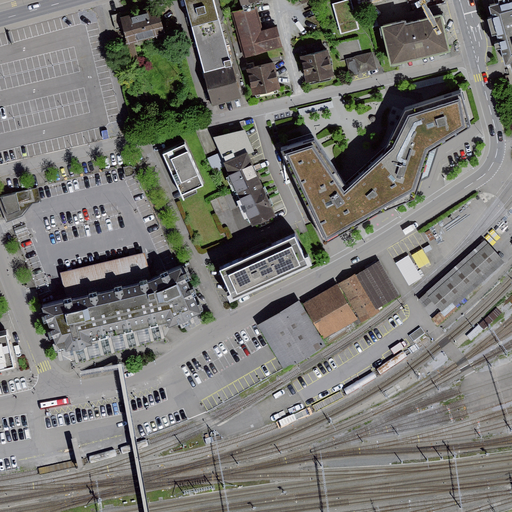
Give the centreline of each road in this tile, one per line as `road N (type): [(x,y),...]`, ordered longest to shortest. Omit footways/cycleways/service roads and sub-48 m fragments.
road 1 (residential): [(475,57),(498,143),(484,175),(378,245),(149,372),(52,393)]
road 2 (residential): [(475,57),(0,170)]
road 3 (residential): [(0,258),(52,393)]
